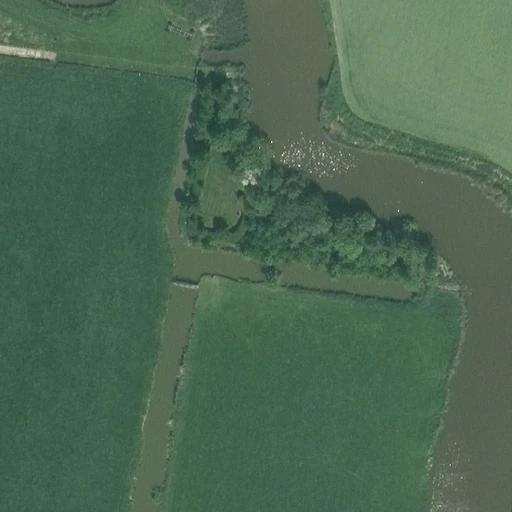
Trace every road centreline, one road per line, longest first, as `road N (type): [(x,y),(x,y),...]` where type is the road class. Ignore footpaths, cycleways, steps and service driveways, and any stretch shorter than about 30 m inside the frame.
road 1 (track): [(199,288),(413,317),(429,336),(399,511)]
road 2 (track): [(67,60),(144,73),(166,146),(155,273),(168,282)]
